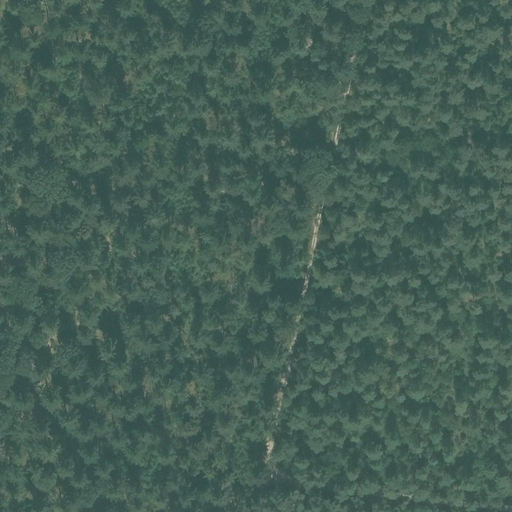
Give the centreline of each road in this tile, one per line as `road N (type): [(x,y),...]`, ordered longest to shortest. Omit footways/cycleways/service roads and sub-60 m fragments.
road 1 (track): [(260,475),(322,210)]
road 2 (track): [(260,475),(511,509)]
road 3 (track): [(322,210),(367,0)]
